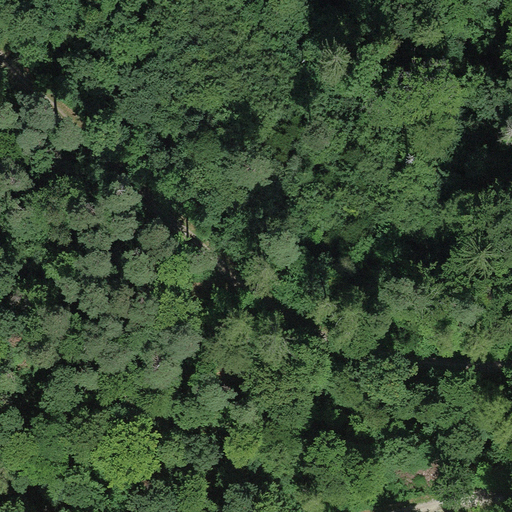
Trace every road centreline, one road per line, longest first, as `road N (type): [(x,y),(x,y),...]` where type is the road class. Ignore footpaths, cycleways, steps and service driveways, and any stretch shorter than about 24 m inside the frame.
road 1 (track): [(0,63),(120,178),(310,335),(419,365),(511,369)]
road 2 (track): [(0,282),(257,295)]
